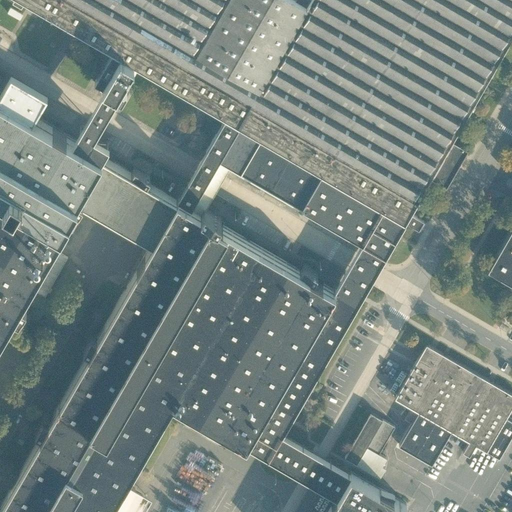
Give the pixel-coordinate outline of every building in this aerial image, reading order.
[(22,0),(111,50),(92,85),(96,88),(93,93),(108,102),(115,105),(137,65),(215,110),(277,0),(22,0)] [(511,0),(319,0),(315,7),(303,0),(277,0),(215,110),(230,119),(205,163),(200,172),(214,180),(220,171),(227,159),(366,240),(359,252),(354,260),(377,274),(382,265),(405,224),(418,232),(424,222),(411,215),(431,180),(445,188),(467,150),(452,142),(511,38),(511,0)] [(108,140),(92,131),(101,115),(106,105),(108,102),(93,93),(91,97),(86,106),(77,123),(0,77),(0,325),(15,300),(21,303),(31,286),(26,283),(68,213),(74,216),(87,192),(79,187),(103,151),(108,140)] [(339,288),(199,207),(214,180),(200,172),(185,198),(103,151),(79,187),(87,192),(158,232),(0,507),(0,511),(109,511),(176,400),(251,441),(310,475),(346,495),(361,470),(324,450),(288,431),(366,293),(377,274),(354,260),(339,288)] [(511,224),(487,268),(511,282),(511,224)] [(47,295),(69,256),(58,250),(36,288),(47,295)] [(511,391),(427,340),(395,396),(470,439),(463,449),(470,453),(477,442),(486,448),(511,403),(511,391)] [(396,424),(374,410),(347,455),(360,461),(369,446),(380,452),(396,424)] [(412,511),(417,504),(361,470),(346,495),(335,511),(412,511)]
